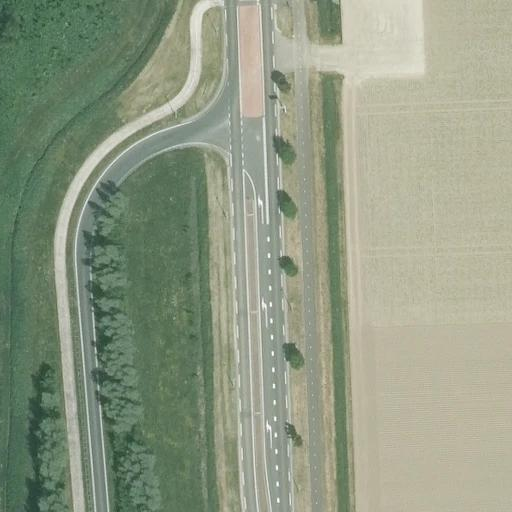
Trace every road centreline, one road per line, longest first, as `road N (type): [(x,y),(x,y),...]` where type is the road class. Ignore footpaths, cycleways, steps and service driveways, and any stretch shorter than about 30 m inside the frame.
road 1 (trunk): [(234,133),(183,135),(139,152),(104,185),(87,216),(81,253),(98,511)]
road 2 (tertiary): [(284,511),(269,132)]
road 3 (tertiary): [(234,133),(250,511)]
road 4 (track): [(232,57),(410,57)]
road 5 (tertiary): [(229,0),(234,133)]
road 6 (tertiary): [(269,132),(265,0)]
